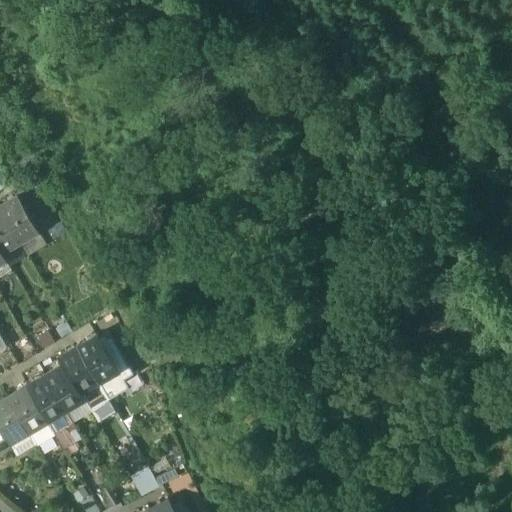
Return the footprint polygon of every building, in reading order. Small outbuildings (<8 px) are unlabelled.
[(0,263),(4,261),(0,254),(40,230),(20,196),(0,208),(0,263)] [(63,366),(0,402),(0,427),(9,442),(29,431),(85,398),(91,409),(130,386),(125,378),(134,373),(109,331),(59,359),(63,366)] [(36,443),(29,431),(9,442),(17,455),(36,443)] [(133,473),(142,493),(160,484),(150,465),(133,473)] [(173,511),(167,501),(146,511),(173,511)]
